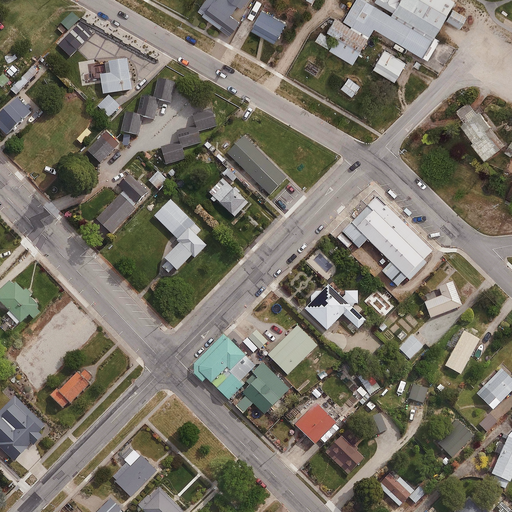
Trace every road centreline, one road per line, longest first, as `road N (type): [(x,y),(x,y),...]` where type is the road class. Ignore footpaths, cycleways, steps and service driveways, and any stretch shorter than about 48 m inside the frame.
road 1 (residential): [(93,0),(369,159)]
road 2 (residential): [(167,365),(369,159)]
road 3 (secondary): [(167,365),(0,190)]
road 4 (residential): [(23,511),(167,365)]
road 5 (secondary): [(167,365),(310,511)]
road 6 (residential): [(369,159),(392,170),(481,251)]
